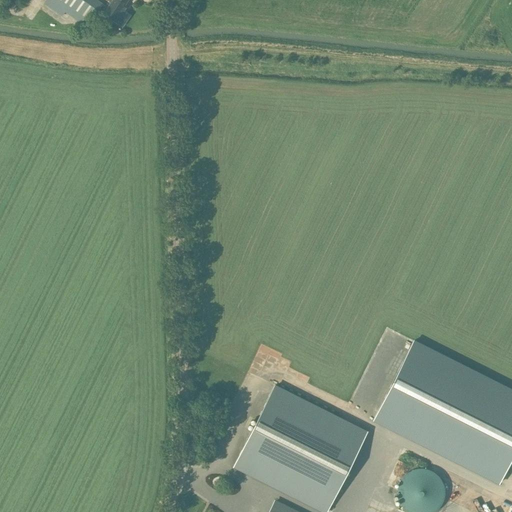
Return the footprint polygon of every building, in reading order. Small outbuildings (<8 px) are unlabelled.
[(95,17),(104,4),(104,3),(99,0),(46,0),(44,3),(62,15),(65,11),(82,23),(89,14),(95,17)] [(113,0),(104,12),(123,26),(131,15),(124,10),(126,7),(124,6),(128,0),(113,0)] [(511,456),(511,374),(419,328),(380,407),(505,470),(511,456)] [(267,414),(244,460),(331,504),(354,458),(267,414)] [(417,470),(414,470),(412,471),(410,472),(408,473),(406,475),(405,476),(403,478),(402,480),(400,482),(399,484),(399,486),(398,489),(398,491),(398,493),(398,496),(398,498),(399,500),(400,502),(401,504),(402,506),(404,508),(405,510),(407,511),(435,511),(437,511),(439,509),(440,508),(442,506),(443,504),(444,501),(445,499),(445,497),(445,495),(446,492),(445,490),(445,488),(444,485),(444,483),(443,481),(441,479),(440,477),(438,476),(436,474),(435,473),(433,472),(430,471),(428,470),(426,469),(424,469),(421,469),(419,469),(417,470)] [(319,511),(279,492),(268,511),(319,511)]
